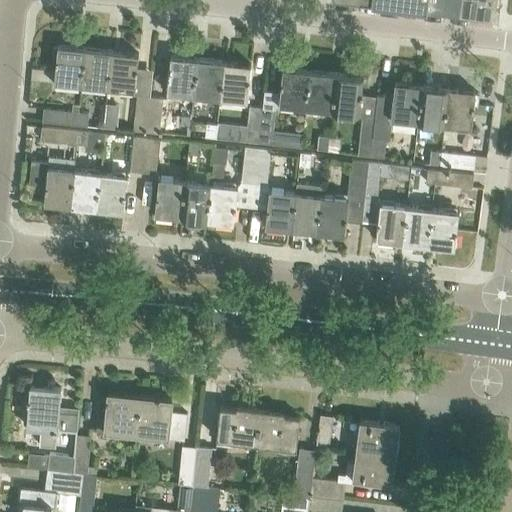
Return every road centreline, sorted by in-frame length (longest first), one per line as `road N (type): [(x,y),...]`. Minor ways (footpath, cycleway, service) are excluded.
road 1 (unclassified): [(501,297),(0,241)]
road 2 (tertiary): [(494,344),(0,290)]
road 3 (residential): [(0,335),(445,382)]
road 4 (residential): [(511,40),(161,0)]
road 5 (residential): [(0,181),(14,0)]
road 6 (residential): [(445,382),(429,511)]
